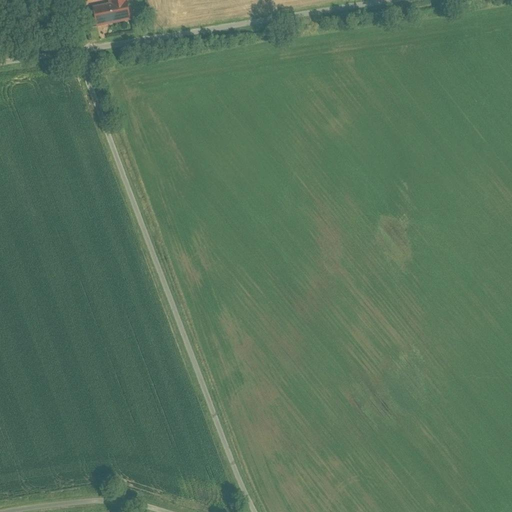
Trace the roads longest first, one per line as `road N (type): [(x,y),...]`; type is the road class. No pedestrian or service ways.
road 1 (track): [(254,511),(75,51)]
road 2 (unclassified): [(393,0),(0,64)]
road 3 (unclassified): [(21,511),(87,503),(156,511)]
